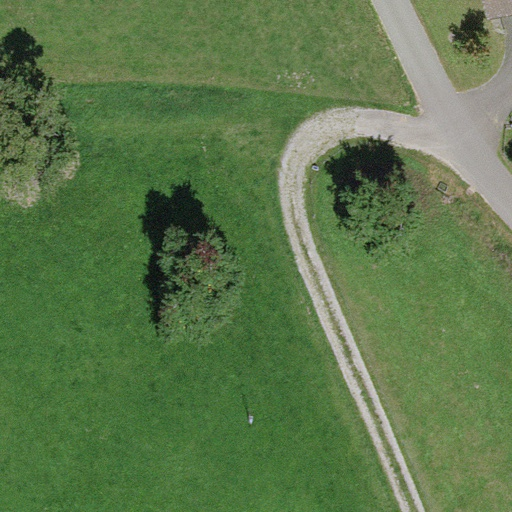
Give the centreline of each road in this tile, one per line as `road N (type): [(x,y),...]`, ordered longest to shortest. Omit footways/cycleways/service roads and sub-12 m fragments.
road 1 (track): [(460,129),(430,139),(362,124),(309,145),(300,168),(304,229),(425,511)]
road 2 (unclassified): [(511,205),(460,129),(394,0)]
